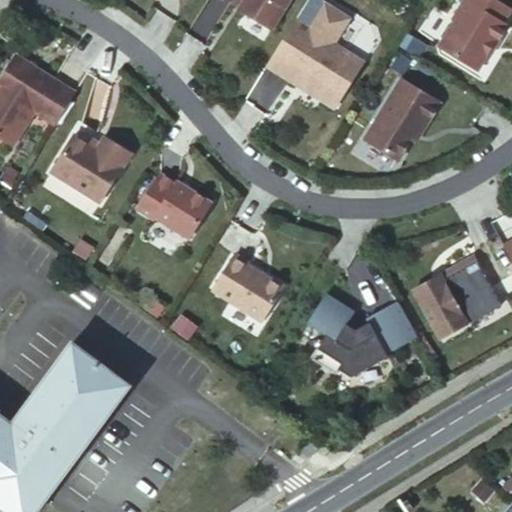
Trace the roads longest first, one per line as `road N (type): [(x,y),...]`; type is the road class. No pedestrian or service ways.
road 1 (residential): [(49,0),(112,26),(258,180),(338,213),(413,214),(511,166)]
road 2 (tertiary): [(307,511),(511,387)]
